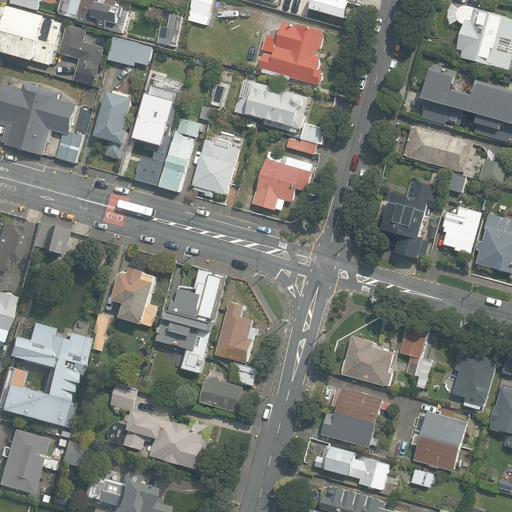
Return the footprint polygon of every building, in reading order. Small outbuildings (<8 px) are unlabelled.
[(14,0),(13,4),(40,11),(43,0),(14,0)] [(79,23),(124,34),(126,25),(122,24),(126,8),(118,6),(119,2),(112,0),(73,0),(72,4),(71,0),(69,0),(65,0),(64,1),(61,11),(63,15),(76,19),(77,15),(80,16),(79,23)] [(209,26),(215,0),(194,0),(189,21),(209,26)] [(350,1),(347,0),(313,0),(312,8),(346,17),(350,1)] [(15,10),(4,7),(0,20),(0,49),(3,51),(2,52),(53,67),(59,46),(52,43),(58,22),(51,20),(52,18),(15,8),(15,10)] [(497,66),(509,69),(511,57),(511,54),(504,52),(511,26),(508,25),(510,18),(468,7),(464,7),(461,9),(459,13),(458,16),(459,20),(462,23),(466,25),(459,50),(465,52),(463,59),(496,68),(497,66)] [(175,49),(178,49),(185,18),(173,15),(170,28),(164,27),(160,44),(175,47),(175,49)] [(290,77),(320,85),(321,81),(322,81),(324,74),(322,74),(323,70),(318,69),(321,56),(317,55),(319,48),(322,49),(325,34),(323,34),(324,30),(303,25),(302,27),(284,22),(280,37),(267,34),(263,49),(276,53),(276,55),(265,52),(261,68),(264,69),(263,72),(290,79),(290,77)] [(88,29),(68,23),(60,51),(81,58),(75,79),(94,85),(106,46),(85,40),(88,29)] [(109,58),(135,64),(136,60),(149,64),(154,46),(115,36),(109,58)] [(154,60),(169,63),(171,55),(158,52),(158,55),(155,54),(154,60)] [(458,129),(508,142),(511,127),(511,114),(479,106),(484,90),(497,94),(497,95),(511,98),(511,75),(487,69),(483,84),(474,81),(474,78),(465,76),(464,78),(446,73),(443,82),(437,81),(431,106),(437,107),(435,117),(459,123),(458,129)] [(154,129),(172,134),(187,80),(168,75),(167,78),(154,75),(141,120),(155,124),(154,129)] [(236,110),(301,129),(306,113),(305,112),(309,97),(278,88),(279,87),(269,84),(268,85),(252,80),(247,96),(243,98),(239,101),(236,106),(236,110)] [(218,110),(224,86),(214,83),(213,88),(202,85),(197,104),(218,110)] [(73,136),(74,133),(81,105),(62,100),(63,94),(27,84),(25,89),(6,84),(0,103),(0,119),(1,120),(0,123),(0,124),(8,127),(6,133),(8,133),(5,143),(9,145),(8,146),(46,157),(50,143),(53,144),(56,131),(66,134),(73,136)] [(108,156),(123,160),(127,145),(128,145),(132,132),(128,131),(136,99),(131,98),(132,95),(116,90),(115,94),(110,92),(98,138),(112,141),(108,156)] [(162,187),(182,192),(196,140),(198,140),(199,138),(200,138),(204,124),(184,119),(180,131),(178,131),(162,187)] [(255,129),(257,122),(251,120),(248,127),(255,129)] [(406,156),(467,173),(476,143),(414,126),(406,156)] [(290,136),(287,147),(315,155),(321,133),(303,128),(300,138),(290,136)] [(73,136),(66,134),(59,159),(79,164),(87,137),(74,133),(73,136)] [(257,142),(267,145),(269,138),(259,135),(257,142)] [(207,196),(214,198),(216,192),(230,196),(243,149),(231,146),(232,143),(220,140),(219,143),(209,140),(196,190),(208,193),(207,196)] [(278,209),(284,211),(287,201),(296,203),(300,189),(309,192),(315,172),(314,171),(316,165),(270,152),(255,204),(278,211),(278,209)] [(385,175),(405,181),(411,160),(391,154),(385,175)] [(481,180),(504,186),(510,165),(487,159),(481,180)] [(149,183),(160,186),(165,167),(154,164),(149,183)] [(451,190),(464,193),(469,177),(455,173),(451,190)] [(393,195),(384,231),(398,235),(397,239),(408,242),(410,237),(422,240),(431,205),(437,207),(440,196),(435,195),(437,186),(418,181),(414,197),(411,196),(410,200),(393,195)] [(456,249),(472,254),(484,212),(461,206),(459,213),(448,210),(444,226),(446,226),(445,231),(448,232),(445,244),(457,247),(456,249)] [(478,264),(511,273),(511,219),(490,213),(486,229),(488,229),(485,241),(482,241),(480,241),(478,249),(479,250),(482,251),(478,264)] [(0,283),(1,283),(4,274),(7,274),(9,264),(14,265),(18,263),(27,230),(0,222),(0,283)] [(62,257),(69,231),(40,223),(33,247),(46,250),(46,252),(62,257)] [(144,322),(152,324),(158,305),(150,302),(156,281),(155,281),(156,276),(146,273),(147,270),(133,266),(130,274),(121,271),(117,283),(120,284),(115,298),(127,302),(122,316),(144,322)] [(161,326),(157,341),(196,351),(205,314),(218,317),(229,274),(207,269),(201,290),(182,285),(178,302),(174,301),(171,311),(167,310),(163,327),(161,326)] [(0,349),(16,298),(0,293),(0,349)] [(217,353),(249,361),(257,327),(252,326),(254,318),(242,316),(245,304),(231,300),(217,353)] [(94,345),(103,347),(106,336),(108,336),(113,316),(100,313),(95,332),(98,333),(94,345)] [(66,337),(52,333),(53,327),(32,321),(27,339),(12,335),(7,354),(50,366),(42,393),(24,388),(25,385),(20,384),(24,370),(6,365),(0,384),(0,411),(57,427),(58,423),(68,426),(74,402),(70,401),(78,374),(81,375),(86,359),(83,358),(89,337),(67,331),(66,337)] [(418,387),(426,389),(433,361),(424,358),(430,332),(410,327),(403,353),(413,356),(408,372),(421,376),(418,387)] [(344,375),(388,387),(388,385),(391,386),(395,373),(391,372),(397,353),(375,347),(376,343),(355,336),(348,360),(347,360),(344,371),(345,371),(344,375)] [(486,407),(499,362),(466,352),(466,354),(462,353),(456,371),(461,372),(454,394),(467,398),(465,405),(482,410),(483,406),(486,407)] [(234,381),(254,386),(259,369),(238,364),(234,381)] [(201,402),(237,412),(244,386),(221,380),(221,377),(208,374),(201,402)] [(511,386),(504,384),(497,408),(495,407),(491,422),(493,422),(491,429),(509,434),(505,446),(511,447),(511,386)] [(113,405),(134,412),(139,393),(118,387),(113,405)] [(324,434),(372,448),(373,444),(378,446),(380,439),(376,438),(384,409),(393,412),(396,404),(385,401),(385,399),(345,388),(344,391),(338,390),(334,406),(340,408),(337,416),(330,413),(324,434)] [(156,441),(152,456),(196,469),(199,470),(205,448),(208,449),(216,424),(193,417),(191,426),(137,410),(132,425),(120,422),(113,426),(106,450),(115,452),(117,443),(144,451),(148,438),(156,441)] [(469,422),(428,411),(427,417),(421,415),(417,431),(422,432),(421,436),(416,435),(413,445),(419,447),(415,461),(455,471),(456,466),(462,468),(465,460),(459,458),(469,422)] [(0,471),(0,482),(31,492),(46,437),(12,427),(0,471)] [(65,439),(57,437),(55,443),(63,446),(65,439)] [(62,463),(85,469),(91,446),(68,440),(62,463)] [(475,449),(481,451),(483,445),(477,443),(475,449)] [(363,484),(386,490),(392,465),(368,459),(366,463),(357,461),(359,453),(330,445),(329,449),(327,448),(325,457),(320,456),(317,467),(353,477),(353,475),(365,478),(363,484)] [(146,477),(124,470),(118,491),(109,489),(105,503),(114,505),(111,511),(167,511),(168,508),(150,502),(154,489),(143,486),(146,477)] [(415,482),(421,483),(421,482),(422,482),(423,481),(426,482),(429,473),(418,470),(415,482)] [(498,486),(511,489),(511,479),(500,477),(498,486)] [(323,509),(334,511),(398,511),(386,509),(388,502),(330,486),(323,509)] [(40,499),(47,501),(49,495),(42,493),(40,499)] [(53,502),(64,505),(67,496),(55,493),(53,502)]
